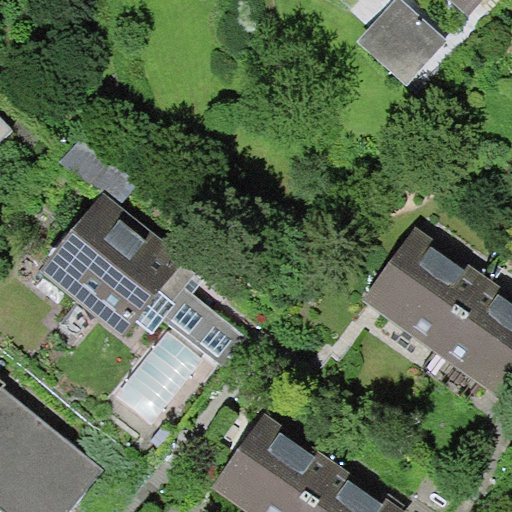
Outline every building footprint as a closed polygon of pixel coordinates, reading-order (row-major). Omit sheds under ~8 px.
[(486,0),(425,0),(459,31),(486,0)] [(439,49),(388,8),(350,54),(401,96),(439,49)] [(0,166),(26,143),(0,115),(0,166)] [(173,262),(88,197),(28,275),(113,340),(145,299),(223,361),(253,323),(173,262)] [(483,276),(414,227),(364,298),(433,347),(483,276)] [(511,381),(511,296),(483,276),(433,347),(502,396),(511,381)] [(68,511),(106,466),(0,380),(0,511),(68,511)] [(297,511),(333,462),(264,413),(214,484),(253,511),(297,511)] [(401,511),(402,511),(333,462),(297,511),(401,511)]
